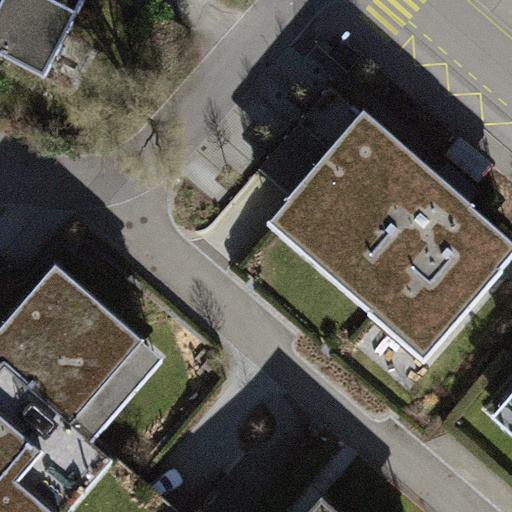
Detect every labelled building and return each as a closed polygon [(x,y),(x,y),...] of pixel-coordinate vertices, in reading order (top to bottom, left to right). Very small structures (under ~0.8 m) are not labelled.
[(98,12),(74,0),(23,0),(0,47),(0,89),(47,113),(98,12)] [(511,268),(511,254),(362,127),(269,236),(425,370),(511,268)] [(167,367),(53,270),(0,331),(0,511),(74,511),(112,468),(94,453),(167,367)] [(511,388),(495,408),(511,423),(511,388)] [(344,511),(309,482),(282,511),(344,511)]
